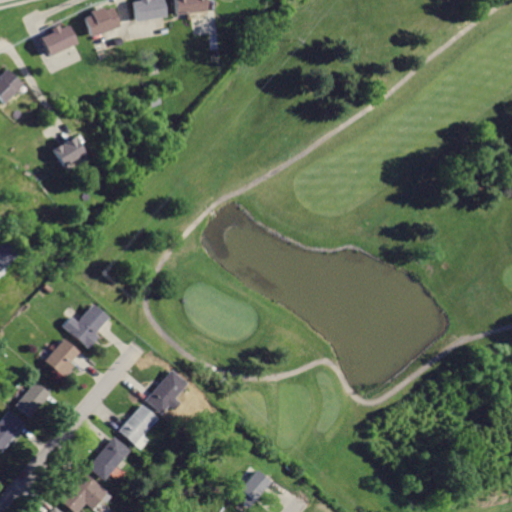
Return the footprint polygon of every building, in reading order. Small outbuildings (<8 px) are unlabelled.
[(129,0),(133,20),(149,17),(164,15),(160,0),(129,0)] [(168,0),(169,13),(195,11),(203,10),(202,0),(168,0)] [(82,17),(88,34),(104,29),(116,25),(109,7),(103,9),(101,5),(88,10),(89,14),(82,17)] [(66,25),(60,28),(58,24),(48,29),(49,32),(39,36),(47,54),(64,47),(73,42),(66,25)] [(6,69),(0,74),(0,102),(1,104),(21,86),(6,69)] [(72,135),(65,139),(49,149),(59,166),(82,153),(72,135)] [(0,239),(0,268),(14,256),(0,239)] [(88,304),(74,320),(68,315),(58,326),(85,349),(95,337),(91,333),(104,318),(88,304)] [(59,338),(40,361),(55,373),(74,350),(59,338)] [(166,371),(143,399),(160,413),(165,407),(169,410),(177,400),(171,395),(181,383),(166,371)] [(33,381),(13,405),(28,418),(48,394),(33,381)] [(136,405),(114,432),(131,445),(153,419),(136,405)] [(4,411),(0,415),(0,451),(22,425),(4,411)] [(110,437),(86,466),(102,480),(127,451),(110,437)] [(79,472),(55,500),(67,511),(71,511),(81,502),(87,508),(102,491),(79,472)] [(253,472),(233,496),(248,509),(258,497),(256,496),(267,483),(253,472)]
